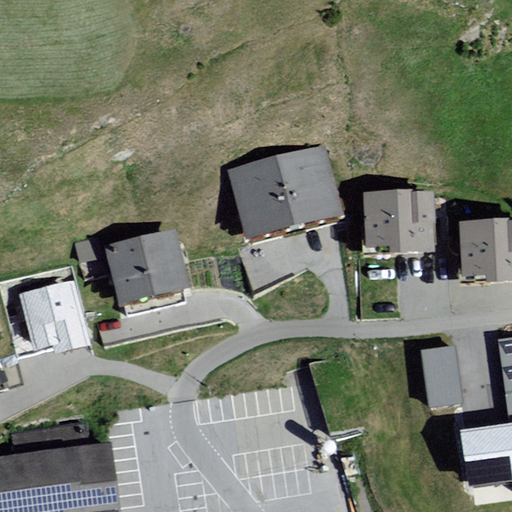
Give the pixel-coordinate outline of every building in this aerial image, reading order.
[(324,151),(230,175),(249,250),(343,225),(324,151)] [(436,198),(367,199),(367,260),(436,259),(436,198)] [(511,228),(460,229),(461,288),(511,287),(511,228)] [(175,235),(108,252),(124,314),(191,297),(175,235)] [(20,292),(40,366),(95,351),(75,277),(20,292)] [(508,421),(511,421),(511,334),(502,335),(508,421)] [(456,343),(422,349),(431,407),(466,401),(456,343)] [(511,425),(464,432),(474,500),(511,494),(511,425)] [(120,511),(110,446),(0,462),(0,511),(120,511)]
